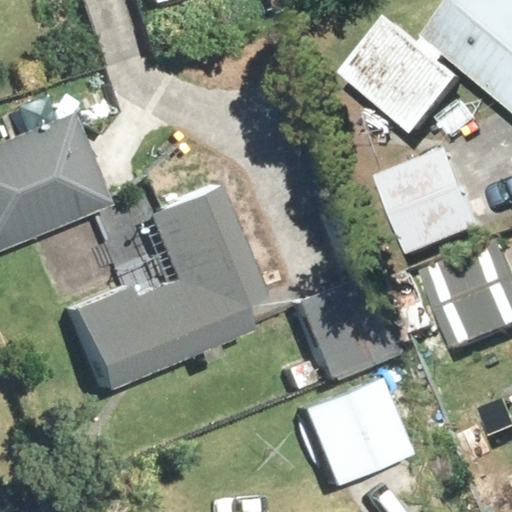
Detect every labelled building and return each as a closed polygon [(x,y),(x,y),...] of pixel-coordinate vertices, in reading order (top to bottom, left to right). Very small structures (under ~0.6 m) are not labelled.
[(511,0),(474,0),(443,34),(511,96),(511,0)] [(427,46),(394,19),(344,79),(424,147),(474,87),(427,46)] [(0,120),(0,238),(108,197),(68,94),(0,120)] [(451,154),(379,184),(409,258),(481,228),(451,154)] [(106,383),(253,324),(267,287),(221,175),(147,205),(170,261),(72,300),(106,383)] [(455,358),(511,335),(511,246),(510,243),(423,278),(455,358)] [(278,369),(290,399),(403,355),(372,277),(293,307),(312,355),(278,369)] [(380,377),(295,409),(326,494),(412,461),(380,377)]
